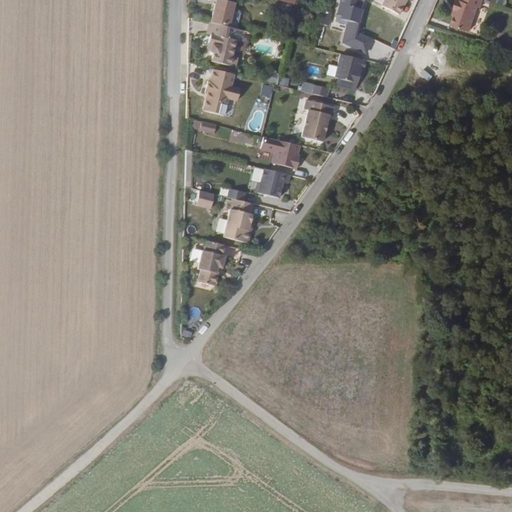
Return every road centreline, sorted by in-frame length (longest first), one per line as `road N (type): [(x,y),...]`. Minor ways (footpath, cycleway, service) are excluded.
road 1 (track): [(179,101),(168,380),(24,511)]
road 2 (residential): [(168,380),(380,109),(433,0)]
road 3 (track): [(342,471),(191,352)]
road 4 (track): [(342,471),(511,487)]
